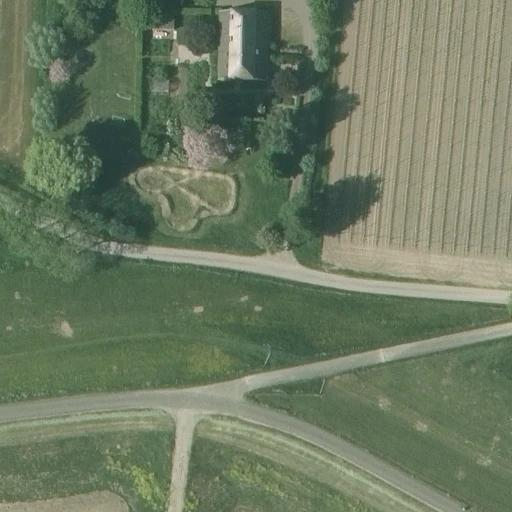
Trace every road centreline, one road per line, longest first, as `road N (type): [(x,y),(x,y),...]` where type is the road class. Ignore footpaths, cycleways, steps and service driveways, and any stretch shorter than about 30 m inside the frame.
road 1 (unclassified): [(511,300),(119,247),(0,196)]
road 2 (unclassified): [(202,398),(511,324)]
road 3 (unclassified): [(471,511),(316,435),(202,398)]
road 4 (unclassified): [(202,398),(0,417)]
